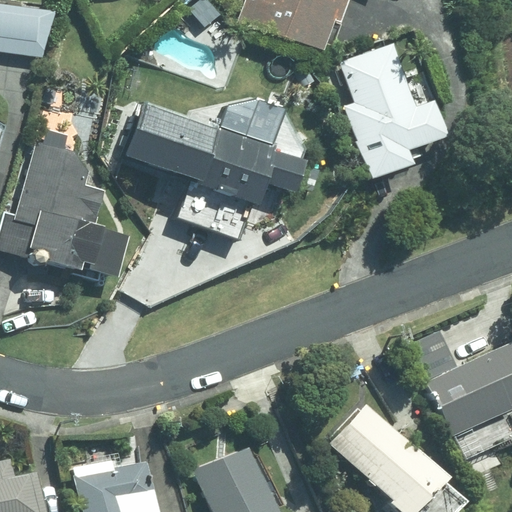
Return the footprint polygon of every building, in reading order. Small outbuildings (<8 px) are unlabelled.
[(27,0),(0,0),(0,32),(22,36),(27,0)] [(222,0),(307,31),(318,0),(222,0)] [(387,142),(382,127),(424,114),(413,79),(394,85),(375,23),(323,39),(335,77),(326,79),(349,153),(387,142)] [(234,174),(237,166),(252,126),(220,114),(216,125),(119,89),(101,137),(167,161),(171,151),(234,174)] [(58,128),(17,117),(0,175),(0,236),(61,254),(83,165),(58,128)] [(446,432),(511,398),(511,347),(507,338),(420,382),(446,432)] [(445,476),(362,402),(326,442),(402,510),(400,511),(446,511),(461,496),(442,480),(445,476)] [(273,511),(246,448),(191,471),(208,511),(273,511)] [(76,511),(153,511),(142,452),(68,467),(76,511)] [(0,511),(43,511),(37,474),(8,479),(6,463),(0,463),(0,511)]
